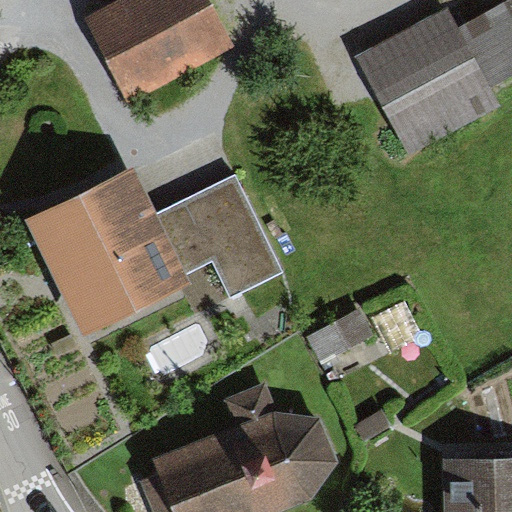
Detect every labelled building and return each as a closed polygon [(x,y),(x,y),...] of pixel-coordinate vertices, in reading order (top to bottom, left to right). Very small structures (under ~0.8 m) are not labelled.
[(206,0),(162,0),(104,29),(138,96),(231,49),(206,0)] [(455,12),(362,60),(413,158),(511,107),(511,8),(465,33),(455,12)] [(133,150),(27,200),(85,321),(218,259),(227,278),(280,253),(233,153),(152,191),(133,150)] [(251,436),(168,471),(173,482),(160,487),(170,511),(279,511),(317,496),(334,463),(319,425),(287,423),(276,399),(241,414),(251,436)] [(511,511),(511,466),(463,468),(464,511),(511,511)]
